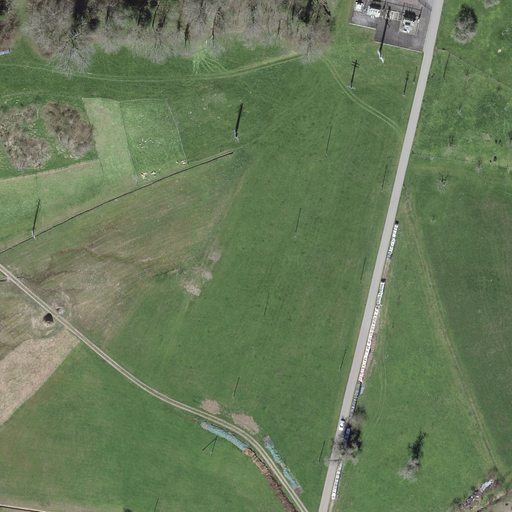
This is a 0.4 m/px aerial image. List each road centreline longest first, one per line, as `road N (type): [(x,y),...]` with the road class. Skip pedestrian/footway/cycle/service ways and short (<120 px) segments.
road 1 (unclassified): [(325,511),(440,0)]
road 2 (track): [(0,274),(163,403),(244,432),(306,511)]
